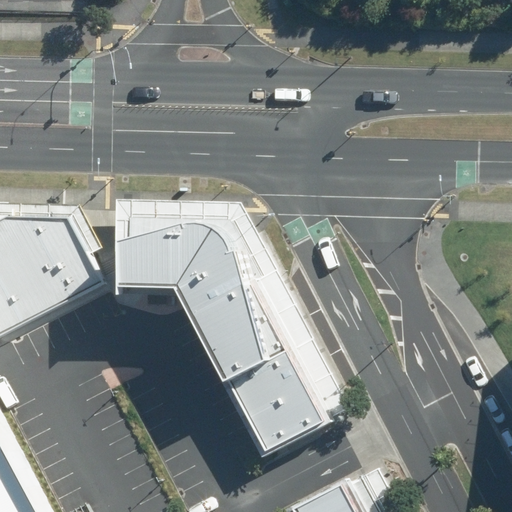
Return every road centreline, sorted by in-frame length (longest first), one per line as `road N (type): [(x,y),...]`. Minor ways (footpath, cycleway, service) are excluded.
road 1 (secondary): [(0,112),(272,124),(318,154)]
road 2 (residential): [(449,511),(308,224)]
road 3 (residential): [(399,270),(511,504)]
road 4 (secondary): [(207,152),(0,146)]
road 5 (secondary): [(123,79),(296,85)]
road 6 (secondary): [(318,154),(361,194),(399,270)]
road 7 (secondary): [(455,161),(318,154)]
road 8 (residential): [(455,161),(404,216),(395,248),(399,270)]
road 9 (residential): [(308,224),(258,172),(207,152)]
road 10 (secondary): [(318,154),(349,113),(417,89)]
road 11 (secondary): [(0,76),(123,79)]
road 12 (secondary): [(296,85),(417,89)]
